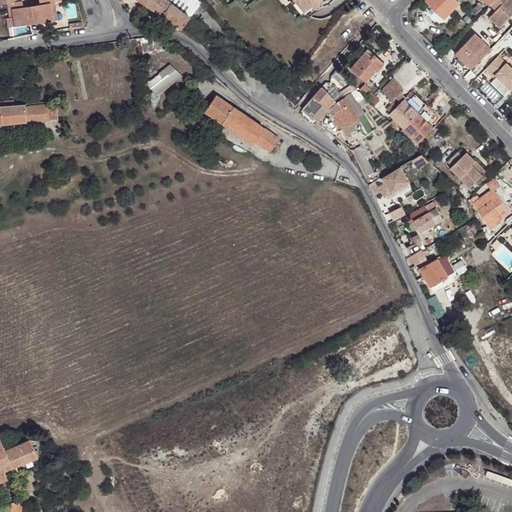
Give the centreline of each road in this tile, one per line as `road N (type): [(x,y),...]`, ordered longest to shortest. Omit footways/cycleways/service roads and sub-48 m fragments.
road 1 (residential): [(127,30),(184,40),(254,103),(343,159),(417,292),(450,386)]
road 2 (residential): [(404,0),(396,18),(406,38),(511,145)]
